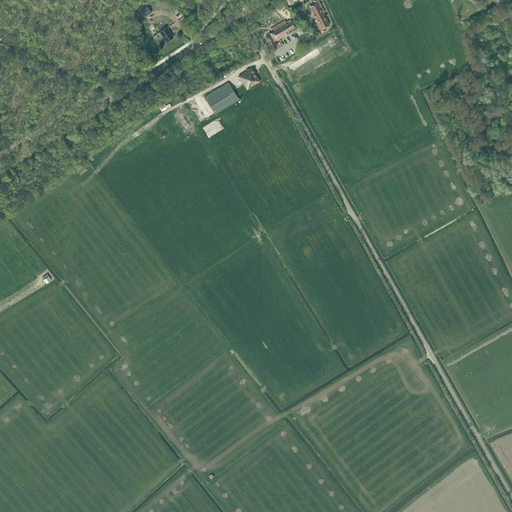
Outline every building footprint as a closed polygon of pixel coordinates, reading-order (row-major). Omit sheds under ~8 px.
[(319,26),(321,31),(322,32),(326,29),(324,27),(330,24),(319,5),(320,4),(317,0),(315,0),(313,1),(315,4),(309,7),(319,25),(321,24),(321,25),(319,26)] [(141,11),(145,17),(152,13),(148,6),(141,11)] [(282,26),(285,31),(294,27),(290,20),(286,22),(285,20),(279,24),(281,27),(282,26)] [(266,37),(274,51),(280,47),(278,43),(275,44),(274,43),(287,35),(285,31),(282,26),(281,27),(279,24),(271,27),(273,31),(269,33),(270,35),(266,37)] [(167,27),(160,32),(166,42),(173,37),(167,27)] [(254,72),(251,68),(249,69),(249,68),(246,70),(246,71),(238,76),(247,89),(251,87),(249,83),(254,80),(250,75),(254,72)] [(249,83),(251,87),(260,81),(254,72),(250,75),(254,80),(249,83)] [(229,82),(204,97),(215,115),(239,100),(229,82)] [(164,103),(159,106),(162,111),(167,108),(166,106),(164,103)]
